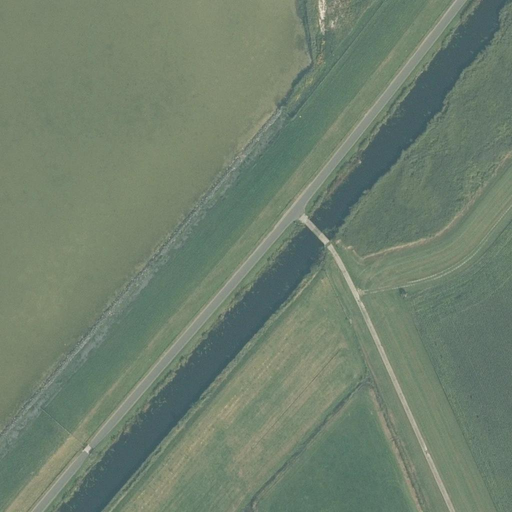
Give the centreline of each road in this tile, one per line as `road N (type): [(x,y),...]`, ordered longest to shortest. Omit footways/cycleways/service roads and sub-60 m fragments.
road 1 (tertiary): [(38,511),(461,0)]
road 2 (track): [(450,511),(338,261),(293,211)]
